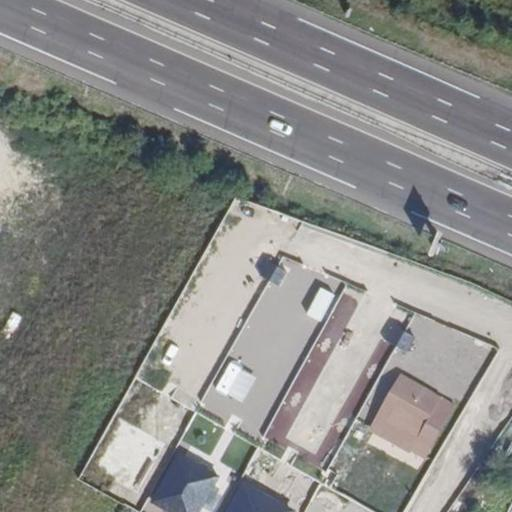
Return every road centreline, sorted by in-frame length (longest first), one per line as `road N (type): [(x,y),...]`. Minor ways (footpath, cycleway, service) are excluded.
road 1 (motorway): [(0,5),(511,225)]
road 2 (motorway): [(511,134),(202,0)]
